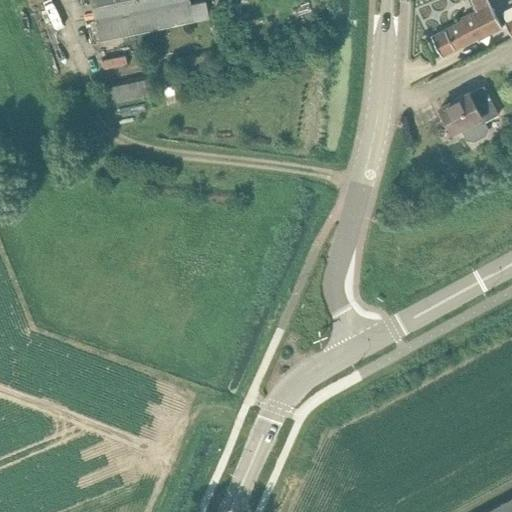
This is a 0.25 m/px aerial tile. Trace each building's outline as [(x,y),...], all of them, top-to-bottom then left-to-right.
[(91,0),(101,43),(210,19),(206,1),(192,4),(191,0),(91,0)] [(490,5),(479,10),(461,19),(462,21),(432,37),(442,56),(460,47),(477,38),(479,40),(502,28),(490,5)] [(100,90),(104,106),(152,95),(148,79),(100,90)] [(453,132),(462,128),(468,139),(474,140),(485,135),(488,128),(485,122),(498,115),(490,100),(492,99),(484,85),(458,99),(440,108),(453,132)] [(511,511),(511,497),(484,511),(511,511)]
